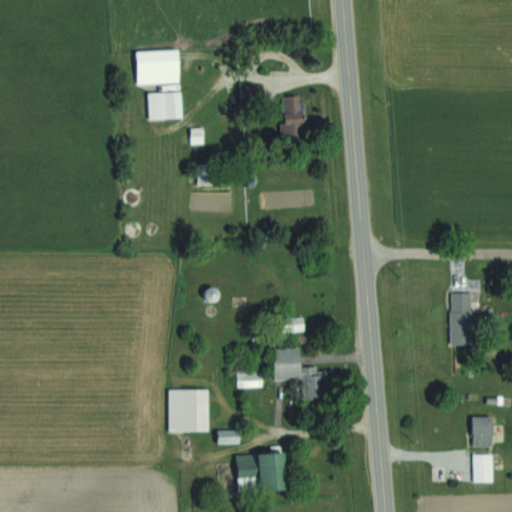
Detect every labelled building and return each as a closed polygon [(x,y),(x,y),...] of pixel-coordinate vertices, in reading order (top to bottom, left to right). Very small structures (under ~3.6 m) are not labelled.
[(135,51),(178,48),(180,82),(136,84),(135,51)] [(239,85),(264,83),(265,100),(240,102),(239,85)] [(280,90),(283,120),(279,120),(281,137),(312,134),(307,88),(280,90)] [(147,92),(180,90),(182,119),(149,121),(147,92)] [(191,129),(191,143),(202,143),(202,129),(191,129)] [(138,205),(141,193),(129,189),(125,201),(138,205)] [(125,231),(135,238),(142,226),(132,220),(125,231)] [(451,291),(451,344),(490,344),(490,316),(472,316),(472,291),(451,291)] [(303,315),(275,317),(277,333),(304,331),(303,315)] [(272,348),(274,379),(301,378),(303,396),(328,395),(326,370),(316,370),(315,365),(301,366),(300,346),(272,348)] [(260,369),(233,371),(234,388),(262,387),(260,369)] [(167,388),(167,430),(208,430),(207,388),(167,388)] [(472,415),(472,444),(492,444),(492,415),(472,415)] [(217,429),(239,428),(239,442),(217,443),(217,429)] [(234,454),(282,450),(285,488),(237,492),(234,454)] [(472,453),(472,482),(492,482),(492,453),(472,453)]
